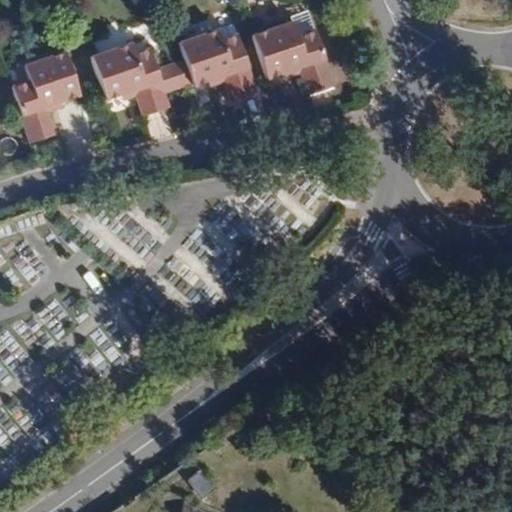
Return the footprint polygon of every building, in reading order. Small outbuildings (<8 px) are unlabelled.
[(296,66),(299,72),(306,94),(330,86),(315,41),(314,36),(305,9),(288,15),(290,21),(249,35),(263,77),(283,71),(296,66)] [(220,76),(222,83),(229,102),(255,92),(236,34),(220,40),(217,30),(177,44),(183,61),(191,85),(205,81),(220,76)] [(162,95),(155,70),(147,49),(132,54),(128,43),(89,57),(103,100),(116,95),(132,90),(134,97),(141,116),(167,107),(162,95)] [(27,80),(9,86),(29,143),(53,134),(46,113),(44,106),(59,101),(77,95),(63,52),(22,66),(27,80)] [(183,61),(168,66),(176,90),(191,85),(183,61)] [(155,70),(162,95),(176,90),(168,66),(155,70)] [(296,66),(283,71),(285,77),(299,72),(296,66)] [(220,76),(205,81),(207,88),(222,83),(220,76)] [(132,90),(116,95),(119,102),(134,97),(132,90)] [(44,106),(46,113),(61,108),(59,101),(44,106)] [(199,471),(186,481),(198,497),(212,487),(199,471)]
